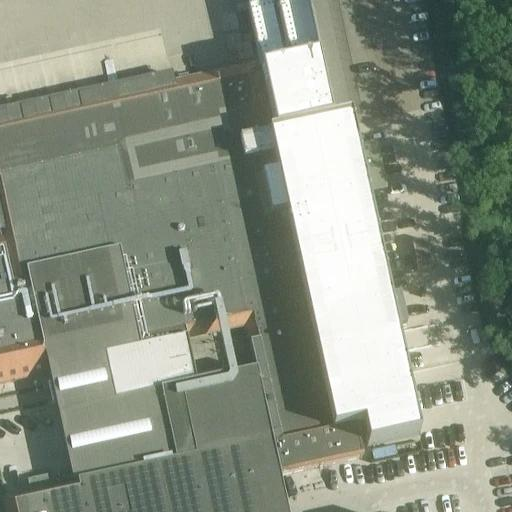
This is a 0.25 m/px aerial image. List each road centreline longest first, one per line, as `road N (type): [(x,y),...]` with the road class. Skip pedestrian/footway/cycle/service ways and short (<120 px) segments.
road 1 (unknown): [(329,0),(361,83),(423,336),(480,423)]
road 2 (unknown): [(480,423),(427,430),(403,454),(308,485)]
